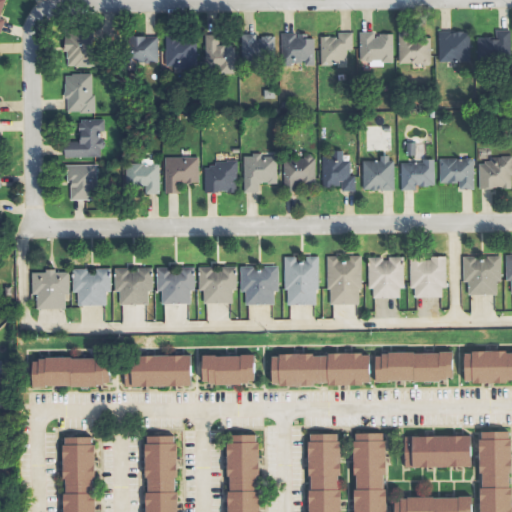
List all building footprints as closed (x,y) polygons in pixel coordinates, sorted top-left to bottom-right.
[(494,30),(494,39),(492,39),(492,37),(482,37),(482,38),(475,38),(475,62),(489,62),(489,56),(508,56),(508,30),(494,30)] [(62,51),(65,51),(65,58),(66,58),(66,65),(73,65),(73,66),(93,66),(93,37),(88,37),(88,31),(62,31),(62,51)] [(436,31),(461,31),(461,32),(468,32),(468,61),(437,61),(436,31)] [(357,32),(372,32),(372,39),(374,39),(374,36),(377,36),(377,34),(390,34),(391,62),(379,62),(379,60),(370,60),(369,62),(364,62),(363,60),(358,60),(357,32)] [(279,33),(294,33),(294,37),(295,37),(295,34),(305,34),(305,38),(312,38),(312,65),(303,65),(303,61),(299,61),(299,63),(289,63),(289,65),(279,65),(279,33)] [(318,36),(327,36),(327,37),(335,37),(335,39),(336,39),(336,33),(350,33),(350,49),(345,49),(345,63),(329,63),(329,65),(318,65),(318,36)] [(397,33),(409,33),(409,40),(428,39),(428,63),(427,65),(421,65),(419,63),(397,63),(397,33)] [(203,34),(217,34),(217,45),(229,45),(229,46),(233,46),(233,71),(219,71),(219,66),(203,66),(203,34)] [(272,36),(269,36),(269,35),(262,35),(262,36),(259,36),(259,38),(256,38),(256,41),(253,41),(253,34),(239,34),(239,58),(272,57),(272,36)] [(127,35),(143,35),(143,36),(156,36),(156,62),(148,62),(148,63),(143,63),(142,62),(135,62),(135,64),(123,64),(123,40),(127,40),(127,35)] [(163,35),(177,35),(177,40),(195,40),(195,64),(183,64),(183,68),(171,68),(171,66),(163,66),(163,35)] [(63,75),(70,75),(70,73),(90,73),(90,95),(92,95),(92,112),(78,112),(78,111),(65,111),(65,99),(62,99),(62,91),(63,91),(62,84),(63,84),(63,75)] [(63,142),(78,141),(78,137),(79,137),(79,131),(77,132),(77,123),(79,123),(79,120),(101,120),(101,130),(97,130),(97,132),(94,132),(95,137),(98,137),(98,139),(100,139),(102,141),(102,146),(100,149),(97,149),(97,155),(64,156),(63,142)] [(404,142),(413,142),(414,155),(405,155),(404,142)] [(320,157),(330,156),(330,150),(341,150),(341,161),(347,161),(348,176),(353,176),(353,190),(339,190),(339,182),(338,182),(338,185),(330,185),(330,187),(320,187),(320,157)] [(241,156),(250,156),(250,153),(259,153),(260,156),(275,156),(275,183),(266,183),(266,182),(260,182),(260,183),(256,183),(256,192),(241,192),(241,156)] [(281,158),(302,158),(302,156),(304,154),(308,154),(311,156),(311,158),(313,158),(313,184),(301,184),(301,181),(295,181),(295,191),(281,191),(281,158)] [(378,160),(378,155),(387,155),(388,160),(392,160),(393,190),(378,190),(378,189),(377,189),(377,190),(368,190),(368,189),(361,189),(360,160),(378,160)] [(476,163),(482,163),(482,161),(488,161),(488,157),(499,157),(499,156),(511,156),(511,175),(509,175),(509,188),(499,188),(499,186),(495,186),(495,187),(491,187),(491,188),(476,188),(476,163)] [(162,157),(196,157),(197,182),(190,182),(190,183),(184,183),(184,184),(178,184),(178,193),(163,193),(162,157)] [(399,163),(421,163),(421,159),(432,158),(433,185),(426,185),(426,186),(417,186),(417,185),(413,185),(413,190),(399,190),(399,163)] [(437,158),(453,158),(453,159),(456,161),(460,160),(460,159),(463,159),(464,158),(468,158),(470,159),(471,159),(472,189),(458,189),(457,180),(455,180),(455,182),(445,183),(445,182),(438,182),(437,158)] [(202,168),(208,168),(208,165),(213,165),(213,162),(225,162),(225,160),(235,160),(235,172),(234,172),(234,192),(226,192),(226,190),(220,190),(220,191),(202,191),(202,168)] [(156,193),(144,193),(144,184),(124,185),(124,163),(141,162),(141,165),(150,165),(151,163),(154,163),(156,164),(156,193)] [(62,165),(63,171),(65,171),(65,182),(69,182),(70,186),(68,186),(68,200),(95,199),(94,164),(62,165)] [(325,256),(337,256),(337,260),(347,260),(347,256),(359,255),(359,289),(357,289),(357,304),(328,304),(328,289),(325,289),(325,256)] [(408,256),(422,256),(422,259),(429,259),(429,256),(443,255),(444,287),(440,287),(440,297),(412,297),(412,288),(408,288),(408,256)] [(461,256),(475,256),(475,258),(485,258),(485,256),(499,255),(499,281),(495,281),(495,294),(466,295),(466,281),(462,282),(461,256)] [(282,256),(294,256),(294,261),(305,261),(305,256),(316,256),(317,289),(315,289),(315,305),(285,305),(285,290),(283,290),(282,256)] [(366,257),(380,257),(380,260),(387,260),(387,257),(401,256),(402,288),(398,288),(398,298),(371,298),(371,289),(366,289),(366,257)] [(197,267),(212,267),(212,271),(220,270),(220,266),(235,266),(235,290),(230,290),(231,303),(202,303),(202,290),(197,290),(197,267)] [(238,266),(252,266),(252,268),(262,268),(262,266),(276,266),(277,291),(272,291),(272,304),(244,305),(243,292),(239,292),(238,266)] [(155,267),(170,267),(170,271),(177,271),(177,267),(193,267),(193,291),(188,291),(188,304),(159,304),(159,291),(155,291),(155,267)] [(71,269),(86,269),(86,273),(94,273),(94,269),(109,268),(109,292),(105,292),(105,305),(76,305),(76,292),(71,292),(71,269)] [(113,268),(128,268),(128,272),(135,272),(135,268),(151,268),(151,291),(146,291),(146,304),(118,305),(117,291),(113,291),(113,268)] [(29,272),(43,271),(43,269),(52,269),(52,271),(67,271),(68,295),(63,295),(63,308),(34,308),(34,295),(30,295),(29,272)] [(472,382),(472,380),(464,380),(463,353),(471,352),(471,350),(505,350),(505,352),(511,352),(511,379),(506,380),(506,382),(472,382)] [(374,355),(380,355),(380,353),(387,353),(387,352),(412,351),(412,353),(437,352),(437,351),(451,351),(451,377),(445,377),(445,380),(438,380),(438,381),(413,381),(413,380),(388,381),(388,382),(374,382),(374,355)] [(279,385),(279,383),(271,383),(270,356),(278,356),(278,353),(312,353),(312,355),(327,355),(327,352),(361,352),(361,354),(369,354),(369,382),(362,382),(362,384),(327,385),(327,382),(313,383),(313,385),(279,385)] [(123,355),(190,354),(190,385),(123,386),(123,355)] [(201,355),(215,355),(215,356),(239,355),(239,354),(253,354),(253,380),(247,380),(247,383),(240,383),(240,384),(215,384),(215,383),(208,383),(208,381),(201,381),(201,355)] [(31,360),(37,360),(37,358),(44,358),(44,357),(70,356),(70,358),(95,357),(95,356),(108,356),(109,382),(103,382),(103,384),(96,385),(96,386),(70,386),(70,385),(45,386),(45,387),(31,387),(31,360)] [(478,439),(481,439),(480,431),(508,431),(508,438),(510,438),(511,472),(508,472),(508,488),(511,488),(511,511),(479,511),(479,488),(481,487),(481,473),(479,473),(478,439)] [(352,441),(355,441),(355,433),(382,432),(382,440),(384,440),(385,474),(382,474),(383,489),(385,489),(385,511),(353,511),(353,489),(355,489),(355,475),(353,475),(352,441)] [(307,441),(309,441),(309,433),(336,433),(336,441),(339,440),(339,475),(337,475),(337,490),(339,490),(339,511),(307,511),(307,490),(310,490),(309,475),(307,475),(307,441)] [(226,442),(228,442),(228,435),(255,434),(256,442),(258,442),(258,476),(256,476),(256,491),(259,491),(259,511),(226,511),(226,491),(229,491),(228,476),(226,476),(226,442)] [(143,444),(146,444),(146,436),(173,435),(173,443),(176,443),(176,477),(174,477),(174,492),(176,492),(176,511),(144,511),(144,492),(146,492),(146,477),(144,478),(143,444)] [(403,436),(470,435),(470,466),(403,467),(403,436)] [(61,445),(64,445),(64,437),(91,436),(91,444),(93,444),(94,478),(91,478),(92,493),(94,493),(94,511),(62,511),(62,493),(64,493),(64,479),(62,479),(61,445)] [(393,511),(393,500),(400,500),(400,498),(406,498),(406,496),(432,496),(432,497),(457,497),(457,495),(471,495),(471,511),(393,511)]
